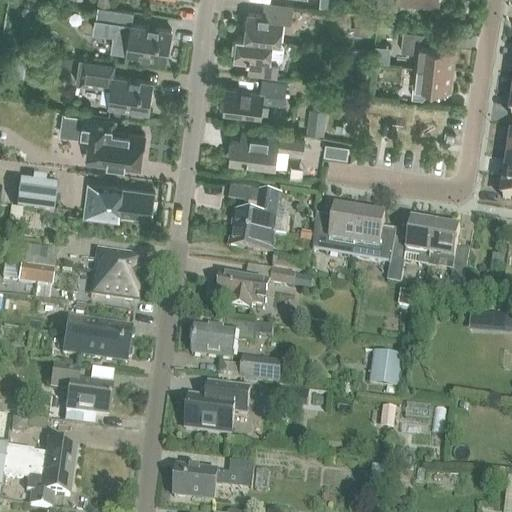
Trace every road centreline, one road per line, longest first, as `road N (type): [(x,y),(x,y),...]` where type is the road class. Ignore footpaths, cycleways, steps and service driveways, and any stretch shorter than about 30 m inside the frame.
road 1 (residential): [(142,511),(213,0)]
road 2 (residential): [(460,194),(498,0)]
road 3 (residential): [(460,194),(335,173)]
